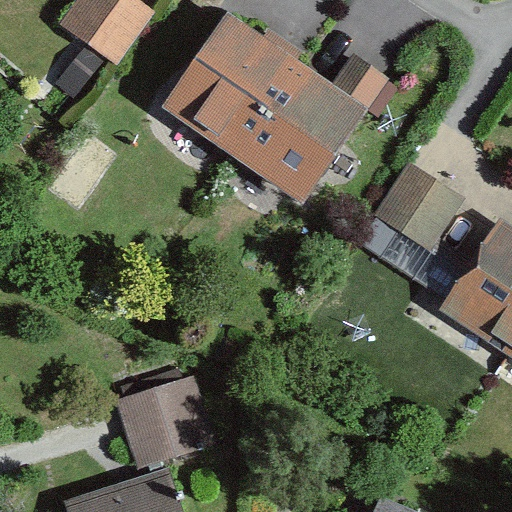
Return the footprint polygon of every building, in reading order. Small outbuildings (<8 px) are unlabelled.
[(85,0),(69,22),(123,66),(154,16),(133,0),(85,0)] [(370,115),(226,17),(160,113),(304,211),(370,115)] [(417,165),(379,216),(438,250),(463,203),(417,165)] [(511,233),(505,229),(447,320),(511,361),(511,233)] [(120,402),(139,465),(218,441),(201,376),(120,402)] [(177,511),(166,477),(61,511),(177,511)]
